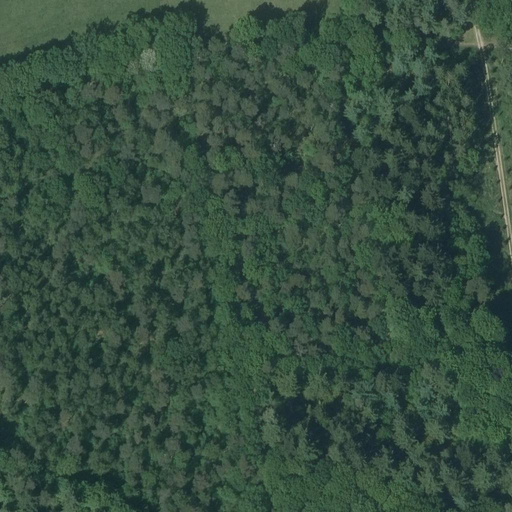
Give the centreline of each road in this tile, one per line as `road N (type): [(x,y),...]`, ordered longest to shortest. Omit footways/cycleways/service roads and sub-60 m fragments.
road 1 (track): [(511,45),(178,44),(147,50),(118,73),(59,96),(0,111)]
road 2 (track): [(178,44),(270,460)]
road 3 (track): [(511,255),(468,0)]
road 4 (track): [(357,511),(366,459),(390,407),(409,394),(511,382)]
